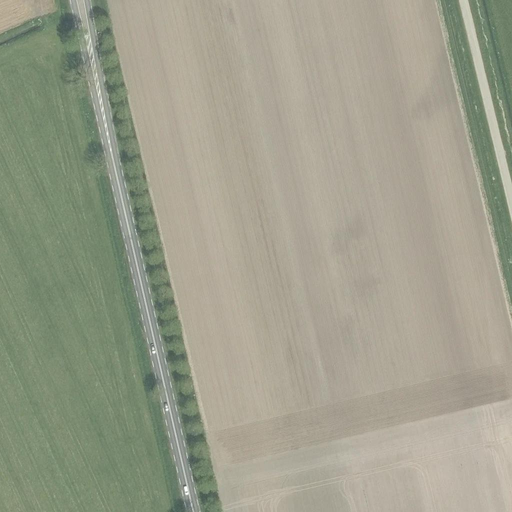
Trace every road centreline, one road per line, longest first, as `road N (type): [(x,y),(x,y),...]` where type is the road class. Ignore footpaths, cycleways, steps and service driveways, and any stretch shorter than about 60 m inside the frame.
road 1 (primary): [(190,511),(72,0)]
road 2 (unclassified): [(511,212),(460,0)]
